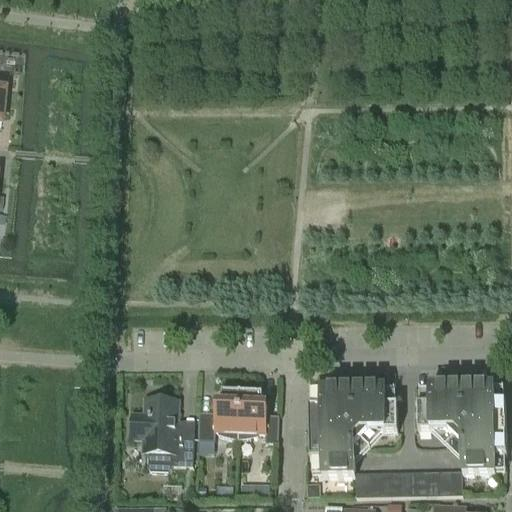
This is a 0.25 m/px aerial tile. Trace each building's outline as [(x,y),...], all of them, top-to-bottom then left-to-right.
[(494,391),(430,392),(430,410),(418,410),(419,437),(448,437),(463,450),(463,476),(463,480),(496,479),(496,461),(507,461),(507,409),(495,409),(494,391)] [(386,411),(386,393),(321,394),(322,412),(310,412),(311,465),(323,464),(323,482),(356,482),(356,479),(355,452),(369,438),(399,437),(398,411),(386,411)] [(238,445),(240,396),(222,395),(222,407),(217,407),(216,418),(200,417),(199,445),(216,446),(216,437),(219,437),(219,440),(224,442),(226,442),(231,444),(235,444),(238,445)] [(263,397),(240,396),(238,445),(243,445),(247,444),(251,444),(256,442),(259,442),(259,439),(266,439),(266,448),(279,449),(280,421),(267,420),(268,409),(263,409),(263,397)] [(133,419),(132,444),(149,445),(148,473),(151,477),(169,478),(172,475),(172,471),(194,472),(195,444),(179,443),(180,405),(145,404),(145,419),(133,419)] [(463,476),(450,477),(451,500),(463,500),(463,480),(463,476)] [(415,477),(403,478),(403,501),(415,501),(415,477)] [(427,477),(415,477),(415,501),(427,501),(427,477)] [(439,477),(427,477),(427,501),(439,501),(439,477)] [(439,501),(451,500),(450,477),(439,477),(439,501)] [(356,482),(356,502),(368,502),(367,478),(356,479),(356,482)] [(380,478),(367,478),(368,502),(380,502),(380,478)] [(392,478),(380,478),(380,502),(392,502),(392,478)] [(403,478),(392,478),(392,502),(403,501),(403,478)] [(241,509),(253,509),(254,490),(242,490),(241,509)] [(315,491),(307,491),(307,501),(320,501),(320,494),(315,491)]
